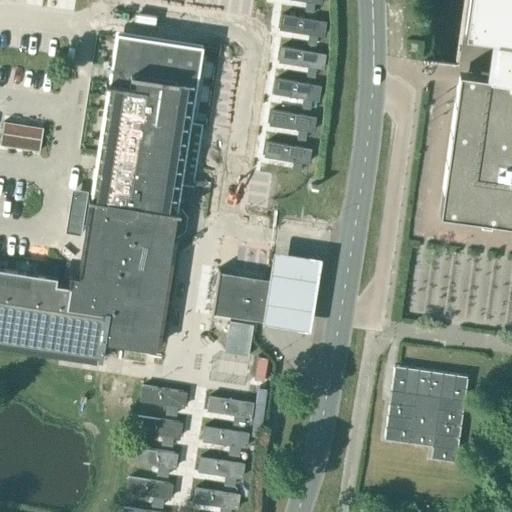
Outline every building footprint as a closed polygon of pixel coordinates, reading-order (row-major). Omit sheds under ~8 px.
[(511,0),(468,0),(464,33),(494,37),(491,55),(488,72),(459,69),(457,79),(438,211),(511,221),(511,0)] [(0,346),(100,363),(104,338),(146,345),(155,347),(159,321),(176,210),(174,210),(181,167),(194,169),(196,154),(199,136),(187,134),(200,51),(116,38),(89,197),(72,306),(67,305),(70,285),(55,282),(56,275),(24,270),(0,266),(0,346)] [(321,262),(276,254),(264,327),(308,334),(321,262)] [(263,319),(270,278),(217,270),(211,311),(212,311),(228,314),(263,319)] [(212,311),(211,319),(227,321),(228,314),(212,311)] [(397,357),(388,430),(437,436),(436,448),(460,451),(471,366),(397,357)] [(246,465),(247,440),(233,440),(232,465),(246,465)]
